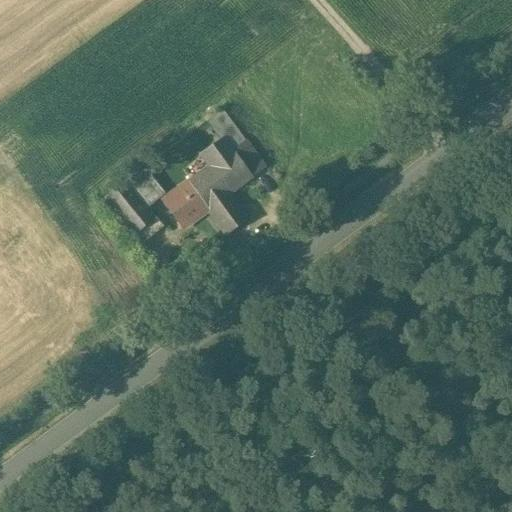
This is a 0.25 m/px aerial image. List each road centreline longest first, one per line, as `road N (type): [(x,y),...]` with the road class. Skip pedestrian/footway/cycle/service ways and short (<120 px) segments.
road 1 (tertiary): [(511,104),(0,477)]
road 2 (track): [(511,231),(310,0)]
